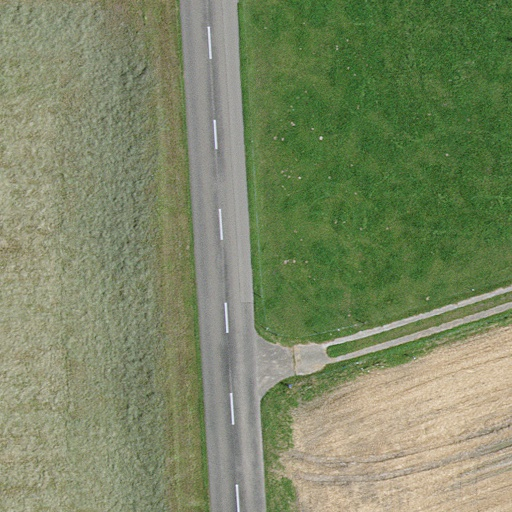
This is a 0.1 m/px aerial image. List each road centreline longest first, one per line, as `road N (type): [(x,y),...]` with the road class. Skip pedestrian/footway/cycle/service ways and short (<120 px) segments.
road 1 (tertiary): [(205,0),(240,511)]
road 2 (track): [(511,298),(301,364),(232,377)]
